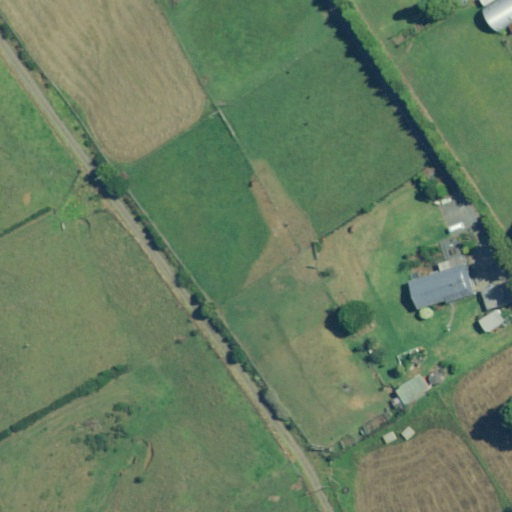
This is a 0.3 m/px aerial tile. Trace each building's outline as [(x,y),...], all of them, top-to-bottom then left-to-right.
[(511,0),(481,0),(486,8),(484,9),(499,32),(511,23),(511,0)] [(477,295),(465,258),(442,265),(444,272),(413,283),(422,311),(449,301),(450,304),(477,295)] [(511,303),(511,283),(484,292),(490,310),(511,303)] [(507,322),(501,310),(482,321),(489,332),(507,322)] [(432,389),(423,376),(400,391),(408,404),(432,389)]
